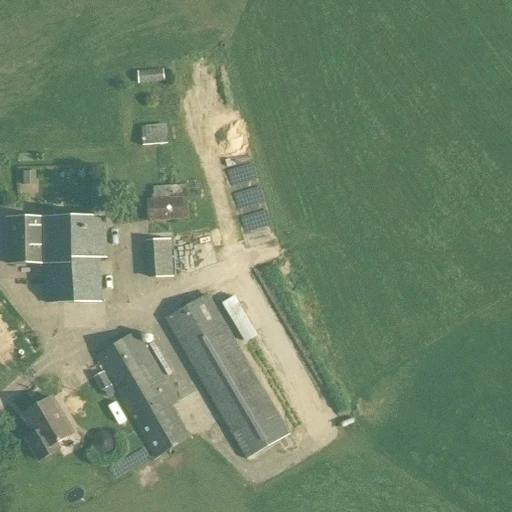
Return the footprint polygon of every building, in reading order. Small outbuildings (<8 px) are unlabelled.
[(137,72),(138,84),(164,82),(163,70),(137,72)] [(141,126),(143,146),(167,145),(166,125),(141,126)] [(146,199),(147,223),(188,220),(186,185),(153,187),(153,199),(146,199)] [(46,239),(46,263),(47,302),(101,302),(99,258),(104,258),(104,217),(41,218),(41,239),(46,239)] [(8,264),(46,263),(46,239),(41,239),(41,218),(7,219),(8,264)] [(145,241),(147,280),(173,278),(171,239),(145,241)] [(206,294),(165,317),(247,458),(288,434),(206,294)] [(191,438),(174,407),(179,404),(137,331),(96,356),(155,458),(191,438)] [(35,434),(26,439),(38,460),(58,449),(55,444),(73,434),(53,397),(23,414),(35,434)] [(117,444),(116,442),(116,440),(115,438),(114,436),(112,435),(111,434),(110,433),(108,432),(105,432),(103,432),(101,432),(99,433),(97,434),(95,435),(94,437),(93,439),(92,441),(92,442),(92,443),(92,444),(92,446),(92,447),(92,448),(93,449),(93,450),(94,452),(96,454),(97,454),(99,455),(100,456),(102,456),(105,457),(108,456),(109,456),(111,455),(113,453),(114,452),(115,450),(116,449),(116,447),(117,446),(117,444)]
